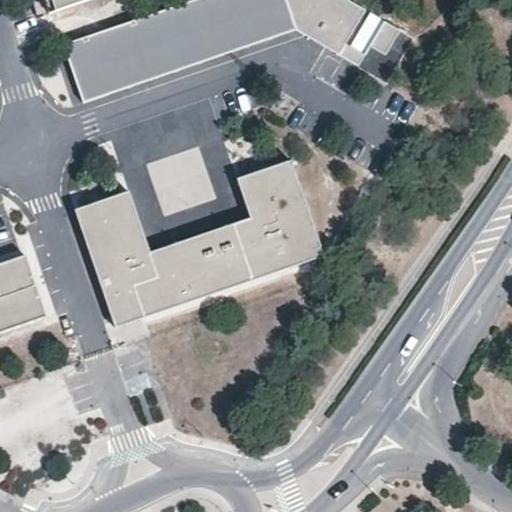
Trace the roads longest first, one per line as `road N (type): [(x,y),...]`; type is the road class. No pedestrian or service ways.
road 1 (residential): [(33,141),(237,77),(291,69),(380,127)]
road 2 (residential): [(135,452),(46,203),(33,141)]
road 3 (tertiary): [(511,173),(365,390)]
road 4 (tertiary): [(365,390),(324,443),(284,476),(234,483)]
road 5 (tertiary): [(434,354),(511,236)]
